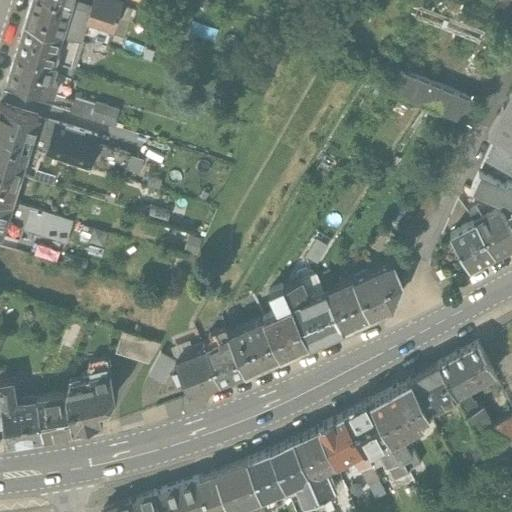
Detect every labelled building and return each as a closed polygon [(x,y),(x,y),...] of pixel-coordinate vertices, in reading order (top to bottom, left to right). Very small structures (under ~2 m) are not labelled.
[(32,0),(25,24),(61,35),(70,5),(54,0),(32,0)] [(71,0),(70,5),(117,19),(122,2),(116,0),(71,0)] [(445,3),(442,15),(480,26),(483,14),(445,3)] [(117,19),(70,5),(61,35),(107,49),(117,19)] [(52,65),(61,35),(25,24),(15,54),(52,65)] [(107,49),(61,35),(52,65),(73,72),(78,54),(103,62),(107,49)] [(73,72),(52,65),(15,54),(6,82),(43,94),(44,93),(63,99),(73,72)] [(463,118),(473,96),(397,64),(388,86),(463,118)] [(511,85),(487,133),(511,146),(511,85)] [(197,95),(193,109),(212,115),(216,101),(197,95)] [(74,99),(69,115),(113,129),(118,112),(96,105),(95,106),(74,99)] [(0,106),(0,141),(27,150),(37,120),(37,118),(0,106)] [(96,138),(37,120),(27,150),(122,180),(130,157),(94,146),(96,138)] [(463,135),(450,128),(439,149),(451,156),(463,135)] [(511,148),(493,139),(484,157),(511,173),(511,148)] [(0,141),(0,171),(19,177),(27,150),(0,141)] [(0,171),(0,200),(11,204),(19,177),(0,171)] [(511,208),(511,182),(507,179),(504,183),(478,171),(470,188),(504,205),(511,208)] [(38,174),(36,182),(50,187),(52,178),(38,174)] [(161,182),(149,179),(147,187),(158,191),(161,182)] [(436,200),(425,195),(414,216),(424,221),(436,200)] [(0,236),(1,237),(11,204),(0,200),(0,236)] [(73,224),(11,204),(1,237),(19,243),(23,231),(66,244),(73,224)] [(511,208),(504,205),(475,219),(494,252),(495,256),(511,244),(511,208)] [(468,266),(494,252),(475,219),(450,233),(468,266)] [(92,231),(89,244),(103,248),(106,235),(92,231)] [(392,239),(379,232),(370,247),(378,252),(376,255),(364,259),(368,270),(383,264),(380,259),(392,239)] [(200,238),(188,234),(183,251),(194,255),(200,238)] [(327,244),(318,238),(307,254),(317,260),(327,244)] [(368,270),(353,276),(369,314),(391,304),(401,280),(392,260),(383,264),(368,270)] [(445,277),(441,269),(436,272),(440,280),(445,277)] [(306,342),(340,327),(324,289),(322,290),(314,272),(281,287),(306,342)] [(340,327),(369,314),(353,276),(324,289),(340,327)] [(280,354),(306,342),(281,287),(281,285),(269,291),(278,310),(264,317),(280,354)] [(245,371),(280,354),(264,317),(228,333),(245,371)] [(211,340),(202,345),(219,382),(245,371),(228,333),(225,327),(209,335),(211,340)] [(115,355),(148,364),(160,345),(122,333),(115,355)] [(437,360),(454,393),(465,387),(494,371),(478,339),(437,360)] [(219,382),(202,345),(201,343),(191,347),(189,343),(169,351),(173,363),(189,395),(219,382)] [(149,376),(162,383),(173,363),(160,356),(149,376)] [(69,382),(65,395),(71,432),(101,425),(98,410),(106,408),(114,395),(106,358),(89,363),(87,372),(90,383),(73,387),(72,381),(69,382)] [(455,395),(454,393),(437,360),(410,375),(427,410),(455,395)] [(420,414),(427,410),(410,375),(371,398),(408,469),(419,463),(403,430),(422,419),(420,414)] [(0,407),(7,444),(42,439),(36,399),(22,402),(22,400),(15,402),(12,380),(0,382),(0,407)] [(472,400),(465,387),(454,393),(455,395),(511,501),(511,413),(491,425),(481,406),(479,407),(474,399),(472,400)] [(42,439),(71,432),(65,395),(36,399),(42,439)] [(413,478),(408,469),(371,398),(346,412),(364,448),(379,439),(381,444),(379,445),(379,448),(399,486),(413,478)] [(381,479),(364,448),(346,412),(317,425),(334,463),(352,454),(369,485),(381,479)] [(325,468),(334,463),(317,425),(294,437),(320,496),(326,511),(327,511),(336,508),(334,502),(339,500),(325,468)] [(294,437),(269,447),(285,486),(295,482),(307,508),(312,505),(310,500),(320,496),(294,437)] [(272,491),(285,486),(269,447),(246,458),(259,495),(265,511),(271,509),(271,511),(277,511),(275,507),(278,506),(272,491)] [(259,495),(246,458),(199,476),(210,511),(222,511),(221,510),(259,495)] [(160,511),(210,511),(199,476),(153,491),(160,511)] [(104,511),(160,511),(153,491),(102,507),(104,511)]
